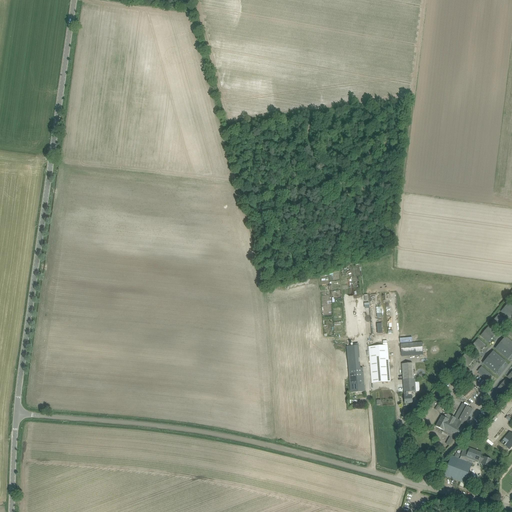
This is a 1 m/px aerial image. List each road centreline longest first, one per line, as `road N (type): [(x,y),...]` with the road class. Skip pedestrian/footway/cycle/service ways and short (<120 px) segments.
road 1 (unclassified): [(511,509),(240,438),(16,413)]
road 2 (unclassified): [(16,413),(73,0)]
